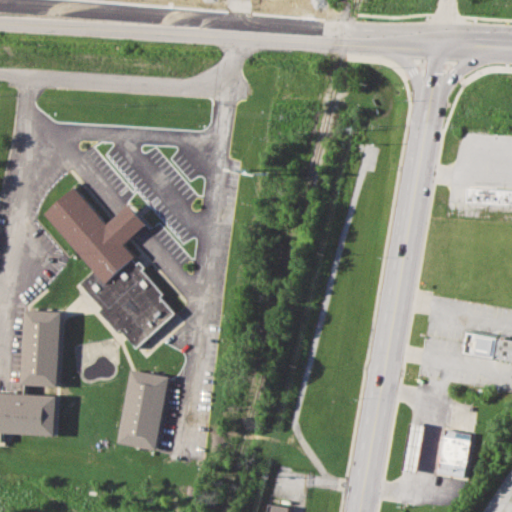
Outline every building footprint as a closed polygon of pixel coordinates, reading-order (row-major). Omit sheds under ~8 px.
[(95,270),(80,283),(138,347),(177,313),(162,297),(165,294),(143,270),(147,267),(142,262),(138,264),(134,260),(138,257),(126,244),(140,232),(150,223),(131,202),(121,211),(108,223),(75,186),(45,213),(95,270)] [(511,210),(469,206),(473,188),(511,191),(511,210)] [(0,432),(0,391),(17,393),(25,311),(64,313),(57,435),(0,432)] [(511,361),(464,352),(468,332),(511,339),(511,361)] [(117,443),(131,370),(170,377),(156,450),(117,443)] [(401,470),(410,422),(428,425),(418,474),(401,470)] [(438,473),(445,428),(472,432),(466,477),(438,473)] [(287,511),(289,506),(270,503),(268,511),(287,511)]
